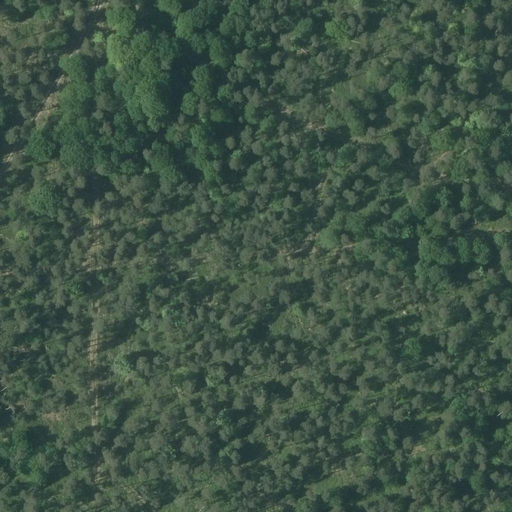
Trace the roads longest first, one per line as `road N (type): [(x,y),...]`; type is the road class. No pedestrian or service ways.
road 1 (track): [(511,195),(400,171),(292,124),(106,0)]
road 2 (track): [(97,0),(0,171)]
